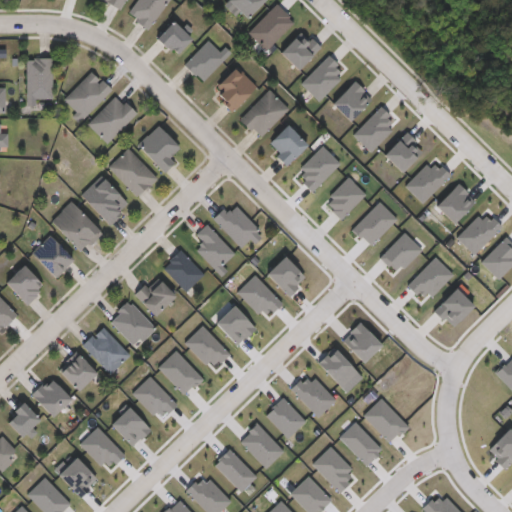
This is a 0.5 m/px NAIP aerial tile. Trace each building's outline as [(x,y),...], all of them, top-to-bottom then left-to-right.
[(123,0),(118,9),(103,0),(123,0)] [(134,0),(165,0),(146,27),(126,11),(134,0)] [(227,0),(261,0),(246,17),(227,0)] [(293,20),(265,49),(246,30),(275,2),(293,20)] [(189,37),(173,54),(155,35),(171,19),(189,37)] [(222,45),(229,52),(201,81),(183,63),(206,38),(218,49),(222,45)] [(51,56),(51,98),(35,98),(35,104),(26,104),(26,56),(51,56)] [(254,85),(230,110),(210,89),(234,65),(254,85)] [(110,89),(81,118),(62,98),(90,70),(110,89)] [(257,137),(238,117),(267,88),(287,107),(257,137)] [(86,123),(115,94),(134,113),(105,142),(86,123)] [(306,144),(284,165),(274,154),(278,150),(268,140),(285,123),(306,144)] [(168,156),(172,160),(163,170),(137,144),(156,125),(178,146),(168,156)] [(8,137),(1,137),(1,127),(0,127),(0,153),(8,153),(8,137)] [(155,177),(136,195),(107,165),(126,147),(155,177)] [(127,203),(107,223),(79,195),(100,175),(127,203)] [(79,250),(49,220),(70,200),(100,230),(79,250)] [(213,218),(230,201),(257,228),(240,245),(213,218)] [(194,232),(204,222),(233,251),(215,269),(194,248),(202,240),(194,232)] [(30,252),(48,234),(72,258),(54,276),(30,252)] [(202,273),(185,290),(161,265),(178,248),(202,273)] [(4,281),(21,264),(44,286),(26,303),(4,281)] [(174,295),(154,315),(134,295),(154,275),(174,295)] [(0,297),(15,313),(0,328),(0,297)] [(108,319),(127,300),(153,325),(134,345),(108,319)] [(129,354),(109,373),(81,344),(100,325),(129,354)] [(77,390),(58,371),(76,353),(95,372),(77,390)] [(30,393),(49,376),(69,398),(50,416),(30,393)] [(21,436),(4,419),(21,401),(38,418),(21,436)] [(0,437),(13,450),(8,455),(12,459),(0,471),(0,437)]
